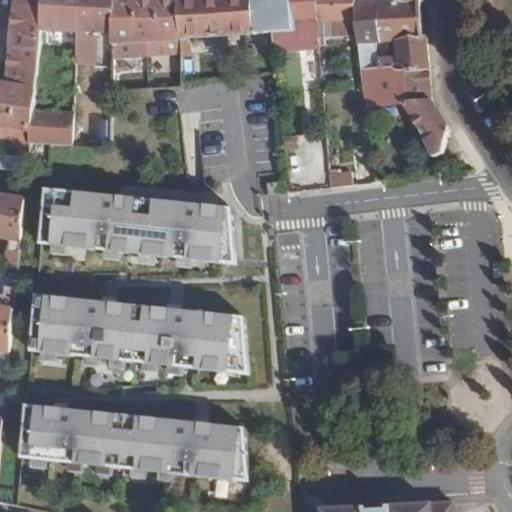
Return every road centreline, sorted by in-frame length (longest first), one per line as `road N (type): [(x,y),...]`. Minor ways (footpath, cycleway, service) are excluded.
road 1 (residential): [(447,0),(455,89),(511,182)]
road 2 (unclassified): [(301,489),(494,480)]
